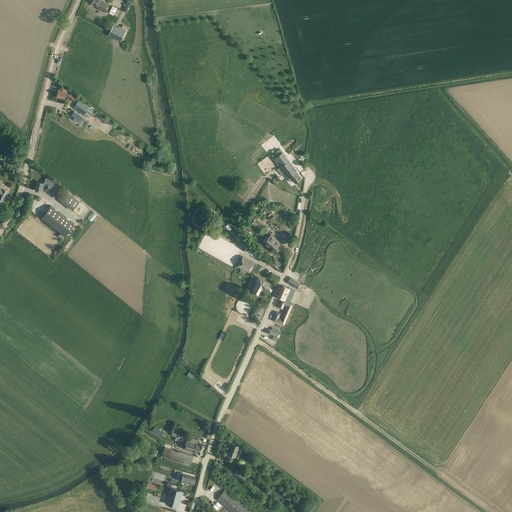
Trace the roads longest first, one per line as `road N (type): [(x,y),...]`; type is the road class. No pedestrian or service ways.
road 1 (unclassified): [(192,511),(234,387),(298,241),(311,159)]
road 2 (tertiary): [(0,232),(17,200),(77,0)]
